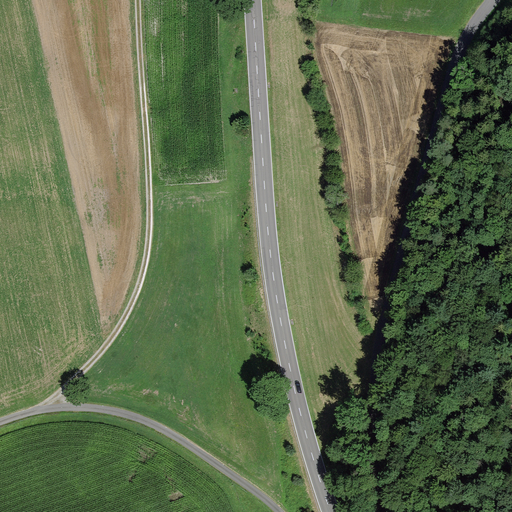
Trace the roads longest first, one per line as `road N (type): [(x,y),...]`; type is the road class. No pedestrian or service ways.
road 1 (residential): [(491,0),(464,36),(448,81),(374,376),(386,511)]
road 2 (primary): [(252,0),(271,266),(330,511)]
road 3 (track): [(51,406),(122,321),(142,267),(150,203),(137,0)]
road 4 (unclassified): [(279,511),(154,423),(103,408),(51,406),(0,420)]
